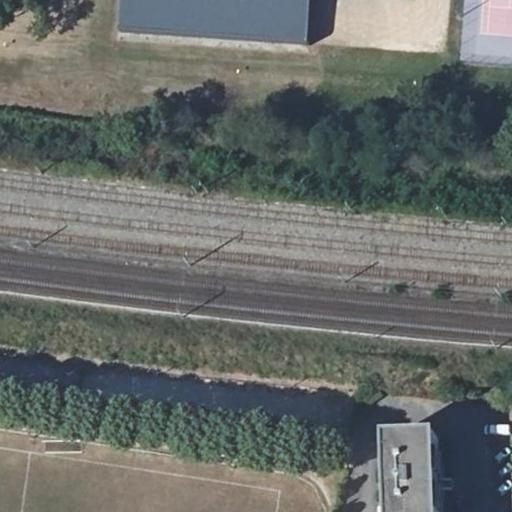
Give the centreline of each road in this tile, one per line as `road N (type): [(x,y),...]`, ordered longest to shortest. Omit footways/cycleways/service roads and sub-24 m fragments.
road 1 (unknown): [(383,415),(43,387)]
road 2 (residential): [(479,511),(475,419),(383,415),(371,451),(374,511)]
